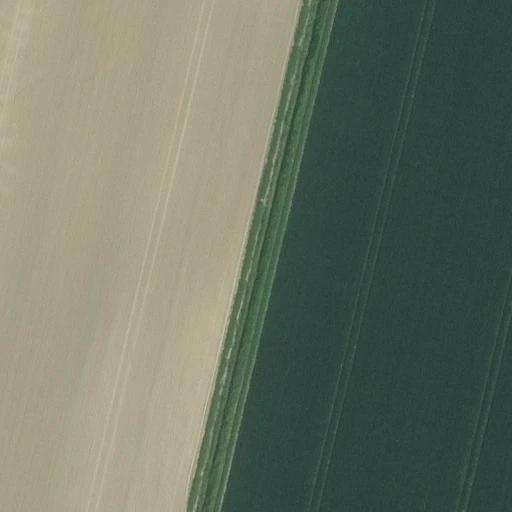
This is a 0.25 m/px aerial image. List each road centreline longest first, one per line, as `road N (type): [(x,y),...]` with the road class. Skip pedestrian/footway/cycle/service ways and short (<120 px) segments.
road 1 (track): [(309,0),(191,511)]
road 2 (track): [(333,0),(215,511)]
